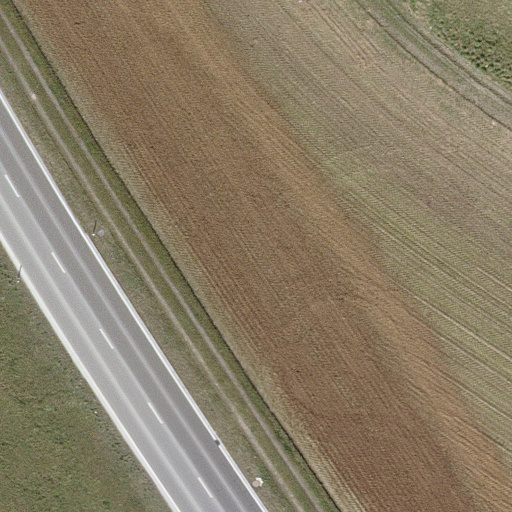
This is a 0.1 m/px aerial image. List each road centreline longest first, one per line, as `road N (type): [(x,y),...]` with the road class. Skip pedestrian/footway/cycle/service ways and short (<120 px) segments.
road 1 (track): [(301,511),(0,26)]
road 2 (secondary): [(0,158),(229,511)]
